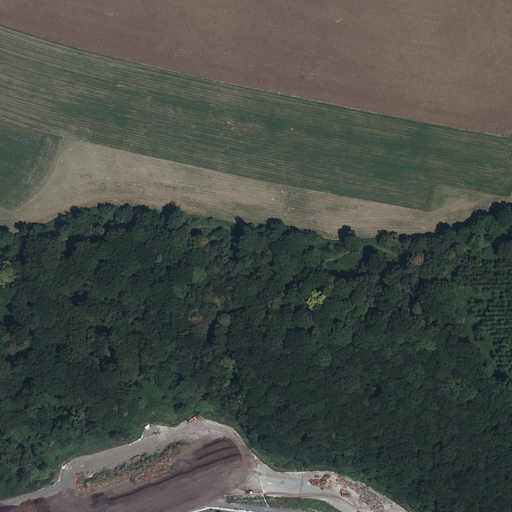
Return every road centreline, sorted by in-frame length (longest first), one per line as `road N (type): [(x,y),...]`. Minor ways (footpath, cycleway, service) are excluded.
road 1 (track): [(0,260),(34,231),(114,198),(140,203),(161,220),(181,211),(211,226),(241,221),(345,246),(511,213)]
road 2 (track): [(0,319),(39,327),(83,303),(134,323),(158,360),(191,373),(217,398)]
